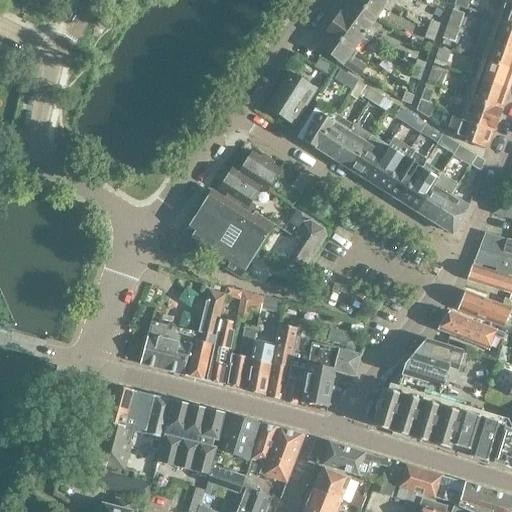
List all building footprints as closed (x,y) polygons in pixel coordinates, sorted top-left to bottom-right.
[(351,0),(340,15),(371,37),(376,30),(369,25),(376,16),(354,0),(351,0)] [(387,0),(354,0),(376,16),(383,6),(390,11),(394,5),(387,0)] [(470,0),(455,0),(454,4),(467,9),(470,0)] [(511,2),(505,0),(503,0),(496,19),(511,24),(511,2)] [(452,9),(447,23),(458,27),(464,13),(452,9)] [(339,15),(329,29),(353,47),(359,39),(366,44),(371,37),(340,15),(339,15)] [(484,25),(481,35),(511,46),(511,24),(496,19),(493,28),(484,25)] [(431,21),(427,30),(437,33),(440,24),(431,21)] [(460,29),(458,27),(447,23),(442,38),(455,42),(460,29)] [(327,35),(318,46),(344,64),(359,74),(365,66),(353,57),(358,51),(353,47),(329,29),(325,34),(327,35)] [(433,42),(437,33),(427,30),(424,39),(433,42)] [(482,58),(511,68),(511,46),(481,35),(476,46),(485,50),(482,58)] [(445,67),(448,60),(451,52),(438,48),(433,63),(445,67)] [(511,68),(482,58),(475,78),(506,89),(511,72),(511,68)] [(416,61),(413,70),(423,73),(426,64),(416,61)] [(325,63),(320,71),(330,77),(335,69),(325,63)] [(432,66),(427,80),(441,86),(446,71),(432,66)] [(335,80),(343,85),(352,91),(358,81),(341,70),(335,80)] [(419,82),(423,73),(413,70),(410,78),(419,82)] [(292,124),(316,88),(292,73),(276,97),(274,96),(268,105),(271,106),(269,109),(292,124)] [(506,89),(475,78),(469,76),(466,84),(472,87),(468,97),(499,108),(506,89)] [(360,95),(369,101),(375,92),(366,86),(360,95)] [(424,88),(420,100),(428,103),(433,91),(424,88)] [(375,92),(369,101),(378,106),(384,97),(375,92)] [(405,93),(402,101),(412,104),(415,96),(405,93)] [(468,97),(461,117),(493,128),(500,108),(499,108),(468,97)] [(435,107),(428,103),(420,100),(416,110),(428,118),(435,107)] [(319,104),(298,137),(316,148),(333,121),(323,115),(325,111),(324,108),(319,104)] [(394,115),(403,121),(409,112),(400,107),(394,115)] [(418,118),(409,112),(403,121),(412,127),(418,118)] [(316,148),(333,159),(354,125),(337,114),(333,121),(316,148)] [(456,130),(455,135),(465,138),(464,141),(485,148),(491,131),(492,131),(493,128),(461,117),(460,120),(452,117),(448,127),(456,130)] [(419,132),(437,143),(442,134),(425,123),(419,132)] [(355,124),(354,125),(333,159),(350,169),(371,134),(355,124)] [(371,134),(350,169),(366,180),(388,145),(371,134)] [(437,143),(453,154),(459,144),(442,134),(437,143)] [(388,145),(366,180),(383,190),(405,156),(410,147),(394,137),(389,145),(388,145)] [(469,166),(470,164),(476,155),(459,144),(453,154),(452,155),(469,166)] [(253,216),(255,212),(257,210),(256,204),(250,201),(260,185),(267,190),(280,169),(273,164),(276,160),(263,153),(261,156),(253,152),(241,172),(234,168),(221,188),(230,194),(227,199),(253,216)] [(476,155),(470,164),(480,170),(483,160),(476,155)] [(405,156),(383,190),(400,201),(424,162),(416,157),(413,161),(405,156)] [(424,162),(400,201),(417,212),(439,176),(434,173),(436,169),(424,162)] [(307,184),(306,178),(300,174),(292,185),(302,192),(307,184)] [(440,175),(439,176),(417,212),(434,223),(435,222),(451,194),(457,185),(440,175)] [(253,216),(227,199),(212,190),(186,232),(192,236),(188,243),(241,276),(275,224),(255,212),(253,216)] [(469,205),(451,194),(435,222),(452,233),(469,205)] [(511,198),(502,196),(500,199),(494,212),(511,218),(511,198)] [(302,212),(297,209),(289,221),(299,228),(304,221),(302,212)] [(307,269),(320,247),(327,236),(325,227),(312,219),(304,221),(299,228),(296,233),(305,238),(291,259),(307,269)] [(508,239),(486,232),(480,249),(501,255),(508,239)] [(501,255),(511,258),(511,239),(508,239),(501,255)] [(511,258),(501,255),(480,249),(479,248),(473,265),(511,276),(511,258)] [(511,276),(473,265),(468,280),(511,292),(511,276)] [(225,296),(241,300),(242,293),(227,289),(225,294),(225,296)] [(225,296),(225,294),(210,290),(199,333),(195,332),(194,339),(195,339),(193,346),(185,376),(206,381),(220,320),(225,296)] [(465,290),(458,309),(503,326),(508,312),(511,313),(511,300),(505,297),(502,305),(465,290)] [(242,293),(241,300),(237,316),(248,319),(250,312),(260,314),(261,308),(263,298),(242,293)] [(283,303),(263,298),(261,308),(281,313),(283,303)] [(503,332),(452,311),(444,321),(440,330),(488,349),(494,335),(501,338),(503,332)] [(206,381),(226,386),(234,354),(230,353),(236,324),(220,320),(206,381)] [(191,346),(193,346),(195,339),(194,339),(195,332),(152,321),(140,364),(183,375),(191,346)] [(279,339),(277,346),(266,396),(286,401),(301,329),(299,329),(300,328),(281,323),(277,339),(279,339)] [(327,339),(347,344),(351,331),(331,326),(327,339)] [(234,354),(226,386),(246,391),(258,341),(255,341),(258,330),(246,327),(239,355),(234,354)] [(306,406),(319,343),(313,342),(311,352),(304,351),(307,340),(309,340),(311,332),(301,329),(286,401),(306,406)] [(511,468),(511,430),(506,428),(505,423),(502,422),(503,417),(439,398),(440,393),(442,393),(447,375),(449,368),(457,370),(463,349),(427,338),(411,356),(407,363),(403,369),(396,392),(382,388),(371,425),(511,468)] [(258,341),(246,391),(266,396),(277,346),(258,341)] [(319,343),(306,406),(327,411),(335,369),(355,375),(361,353),(331,345),(319,343)] [(488,388),(504,394),(506,388),(490,382),(488,388)] [(90,462),(107,466),(112,449),(113,449),(122,425),(125,426),(135,389),(115,384),(105,420),(102,419),(90,462)] [(511,397),(509,396),(504,394),(488,388),(484,398),(486,401),(509,410),(507,414),(511,415),(511,397)] [(158,462),(174,400),(155,395),(135,389),(125,426),(122,425),(113,449),(112,449),(107,466),(135,473),(133,479),(152,484),(158,462)] [(225,412),(199,406),(174,400),(158,462),(211,474),(218,448),(212,446),(215,438),(218,439),(225,412)] [(228,413),(218,448),(211,474),(208,482),(240,492),(245,476),(224,469),(228,457),(225,457),(227,453),(248,459),(259,422),(228,413)] [(305,434),(263,423),(253,459),(264,461),(259,479),(269,481),(269,479),(274,480),(275,477),(287,480),(305,434)] [(390,462),(391,460),(391,459),(365,453),(329,443),(323,464),(358,475),(360,468),(367,470),(370,462),(387,466),(389,462),(390,462)] [(434,498),(441,476),(407,465),(400,487),(434,498)] [(322,466),(313,488),(341,500),(350,478),(322,466)] [(83,483),(147,500),(150,487),(87,470),(83,483)] [(481,488),(441,476),(434,498),(460,505),(460,506),(471,511),(510,511),(511,508),(511,497),(481,489),(481,488)] [(237,511),(265,511),(271,498),(247,488),(237,511)] [(313,488),(305,508),(312,511),(335,511),(341,500),(313,488)] [(194,491),(187,511),(198,511),(204,494),(194,491)] [(357,495),(353,504),(362,508),(366,499),(357,495)] [(421,511),(468,511),(454,506),(451,511),(445,511),(448,506),(423,498),(420,506),(423,507),(421,511)] [(130,511),(132,504),(121,501),(119,508),(99,503),(97,511),(130,511)]
